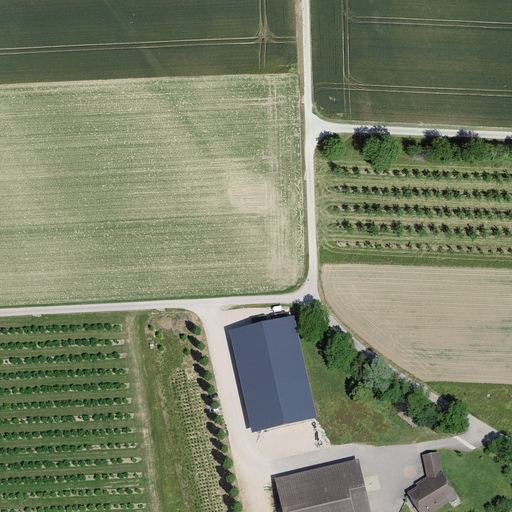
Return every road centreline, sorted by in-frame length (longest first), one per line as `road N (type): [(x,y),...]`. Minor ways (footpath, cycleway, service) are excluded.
road 1 (track): [(511,135),(312,126),(312,299),(0,314)]
road 2 (residential): [(312,299),(389,372),(511,448)]
road 3 (track): [(206,303),(254,511)]
road 4 (track): [(312,126),(308,0)]
